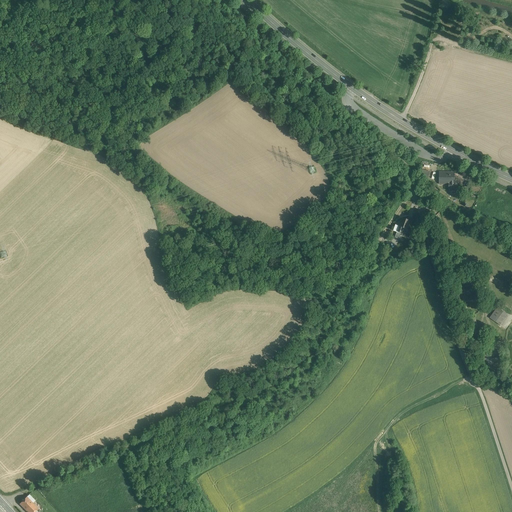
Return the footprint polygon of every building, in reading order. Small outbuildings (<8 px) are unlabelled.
[(429,172),(421,170),(419,176),(428,178),(429,172)] [(454,172),(439,171),(439,184),(449,184),(449,189),(457,189),(457,183),(454,183),(454,172)] [(410,221),(402,218),(400,222),(399,222),(399,223),(399,224),(400,224),(399,226),(396,225),(394,230),(397,231),(401,233),(400,235),(408,238),(411,230),(407,229),(410,221)] [(473,286),(462,287),(462,294),(463,299),(474,298),(474,294),(473,286)] [(508,315),(497,307),(490,318),(500,325),(508,315)] [(465,319),(469,334),(479,331),(475,316),(465,319)] [(492,362),(492,358),(490,347),(477,349),(479,364),(488,363),(492,362)] [(492,362),(488,363),(488,373),(492,373),(492,379),(500,379),(501,358),(492,358),(492,362)] [(29,495),(27,497),(33,503),(35,501),(29,495)] [(33,503),(27,497),(20,504),(27,511),(34,511),(38,508),(33,503)]
